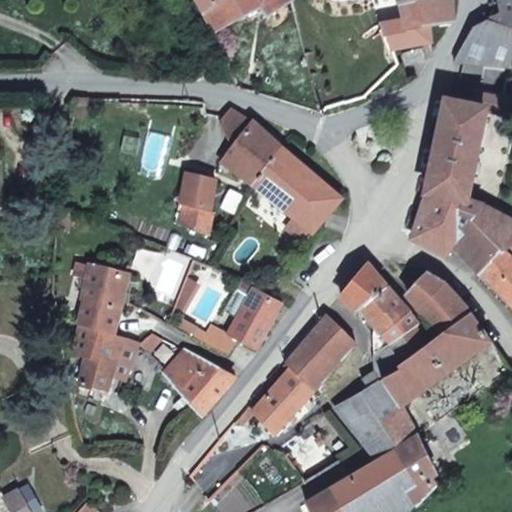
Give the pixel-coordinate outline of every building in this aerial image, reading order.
[(222,0),(198,0),(205,12),(222,0)] [(222,0),(205,12),(215,30),(262,5),(268,15),(291,0),(222,0)] [(398,0),(403,17),(382,24),(391,49),(394,49),(431,41),(431,26),(453,22),(451,0),(398,0)] [(511,65),(511,0),(497,0),(500,12),(488,19),(511,24),(511,60),(511,66),(511,65)] [(511,60),(511,24),(488,19),(471,27),(455,59),(455,61),(511,66),(511,60)] [(421,50),(401,54),(404,66),(423,63),(421,50)] [(467,201),(486,107),(447,99),(427,193),(412,238),(446,256),(453,246),(479,273),(500,248),(502,249),(503,251),(506,251),(511,245),(511,219),(484,205),(467,201)] [(252,121),(231,106),(221,119),(233,146),(252,121)] [(252,121),(233,146),(222,159),(252,183),(280,145),(252,121)] [(342,198),(293,156),(280,145),(252,183),(312,232),(342,198)] [(217,178),(187,171),(181,202),(187,204),(212,210),(217,178)] [(212,210),(187,204),(181,224),(209,235),(212,210)] [(511,245),(506,251),(503,251),(502,249),(500,249),(479,273),(511,304),(511,245)] [(90,266),(78,263),(75,274),(87,277),(90,266)] [(386,286),(368,264),(357,277),(341,296),(359,310),(362,307),(386,286)] [(128,274),(90,265),(90,266),(87,277),(82,298),(86,299),(80,324),(114,334),(117,323),(122,300),(128,274)] [(471,313),(446,285),(428,274),(415,287),(408,294),(440,335),(471,313)] [(282,302),(253,286),(227,333),(227,334),(238,340),(256,349),(282,302)] [(409,311),(401,301),(389,289),(386,286),(362,307),(382,332),(376,336),(373,336),(375,354),(415,326),(419,324),(409,311)] [(492,342),(471,313),(440,335),(436,338),(432,342),(399,366),(402,369),(383,379),(402,408),(403,408),(446,376),(492,342)] [(356,342),(328,314),(286,363),(291,368),(256,409),(254,412),(256,414),(277,434),(356,342)] [(125,337),(114,334),(80,324),(73,355),(85,358),(79,386),(107,391),(113,364),(125,337)] [(432,342),(419,324),(415,326),(375,354),(375,369),(361,377),(367,386),(381,377),(383,379),(402,369),(399,366),(432,342)] [(238,340),(227,334),(227,333),(212,325),(207,333),(198,327),(191,338),(217,352),(229,356),(238,340)] [(162,338),(152,333),(140,343),(140,345),(148,353),(162,338)] [(235,377),(184,350),(166,371),(165,372),(203,414),(235,377)] [(417,484),(397,452),(419,437),(402,408),(383,379),(381,377),(367,386),(335,406),(367,445),(379,459),(331,489),(307,503),(311,511),(375,511),(376,511),(375,511),(408,511),(413,506),(405,491),(417,484)] [(256,414),(254,412),(256,409),(251,405),(237,421),(245,427),(256,414)] [(439,474),(419,437),(397,452),(417,484),(405,491),(413,506),(434,482),(435,482),(432,478),(439,474)] [(31,511),(19,488),(4,497),(12,511),(31,511)] [(100,511),(90,501),(80,511),(100,511)]
